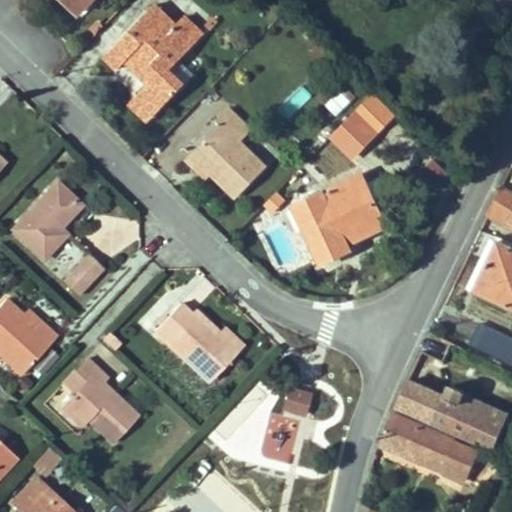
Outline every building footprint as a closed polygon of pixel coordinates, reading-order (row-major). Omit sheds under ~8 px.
[(66,0),(79,12),(85,5),(79,0),(66,0)] [(140,19),(162,39),(176,24),(155,4),(140,19)] [(140,19),(105,56),(118,69),(126,61),(148,83),(135,97),(155,115),(184,84),(170,71),(177,63),(203,35),(183,16),(176,24),(162,39),(140,19)] [(96,33),(103,26),(100,22),(92,29),(96,33)] [(177,63),(170,71),(184,84),(191,77),(177,63)] [(350,100),(340,88),(326,103),(337,114),(350,100)] [(149,121),(155,115),(135,97),(130,102),(149,121)] [(222,123),(191,155),(211,174),(236,198),(266,166),(238,140),(250,128),(229,108),(218,119),(222,123)] [(377,131),(355,110),(333,133),(355,154),(377,131)] [(206,179),(211,174),(191,155),(186,160),(206,179)] [(351,250),(347,242),(343,235),(383,216),(362,173),(294,205),(321,264),(351,250)] [(451,177),(443,173),(439,181),(448,186),(451,177)] [(13,227),(44,256),(67,231),(61,225),(82,202),(57,178),(13,227)] [(511,189),(503,184),(489,213),(511,226),(511,189)] [(386,224),(383,216),(343,235),(347,242),(386,224)] [(488,261),(493,263),(502,242),(498,240),(488,261)] [(488,261),(475,289),(511,307),(511,246),(502,242),(493,263),(488,261)] [(102,267),(89,254),(64,281),(77,294),(102,267)] [(44,324),(40,328),(22,312),(5,297),(0,303),(0,355),(21,374),(31,363),(47,345),(56,335),(44,324)] [(180,304),(154,330),(184,359),(209,381),(222,367),(238,351),(218,332),(195,309),(190,313),(180,304)] [(22,312),(40,328),(44,324),(27,308),(22,312)] [(511,337),(480,322),(470,342),(511,362),(511,337)] [(223,327),(218,332),(238,351),(243,346),(223,327)] [(108,332),(102,338),(111,346),(117,340),(108,332)] [(49,346),(32,365),(41,374),(59,356),(49,346)] [(104,350),(95,362),(119,380),(128,368),(104,350)] [(75,370),(105,398),(112,391),(103,383),(108,378),(86,358),(75,370)] [(74,393),(62,406),(82,425),(89,418),(113,442),(138,416),(112,391),(105,398),(75,370),(63,383),(74,393)] [(449,427),(464,394),(465,390),(452,385),(447,396),(409,379),(396,402),(449,427)] [(309,417),(314,395),(290,389),(285,411),(309,417)] [(449,427),(493,448),(508,414),(464,394),(449,427)] [(460,492),(483,450),(397,411),(381,452),(460,492)] [(511,432),(511,415),(508,414),(493,448),(502,452),(511,432)] [(0,472),(14,457),(0,444),(0,472)] [(500,461),(483,450),(460,492),(474,491),(488,489),(499,463),(500,461)] [(511,469),(499,463),(488,489),(477,511),(497,511),(499,508),(494,506),(511,469)] [(72,511),(36,478),(14,501),(25,511),(72,511)]
